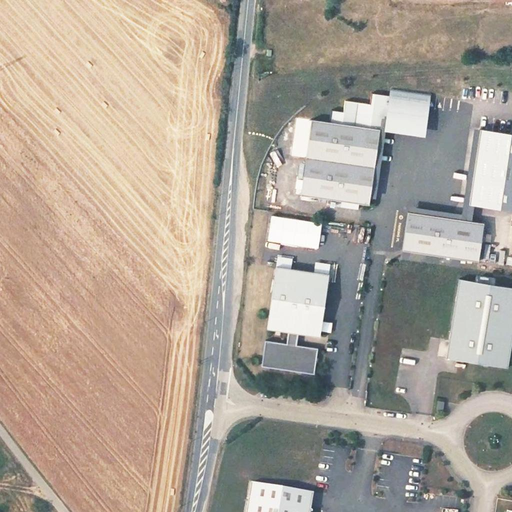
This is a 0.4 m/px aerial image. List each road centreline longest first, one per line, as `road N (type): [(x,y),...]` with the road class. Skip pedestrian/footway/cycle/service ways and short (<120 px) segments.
road 1 (tertiary): [(208,398),(247,0)]
road 2 (unknown): [(356,422),(380,223),(436,144)]
road 3 (residential): [(208,398),(455,438)]
